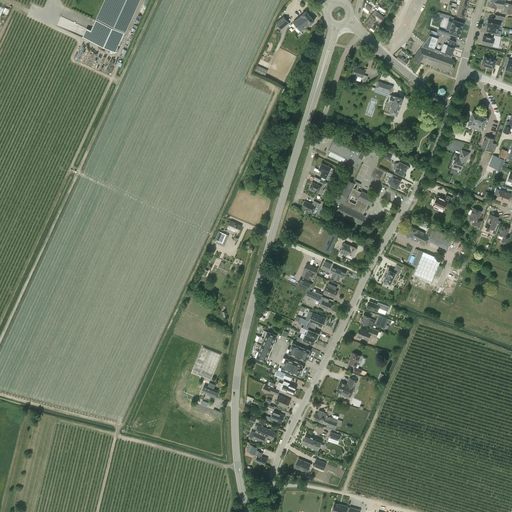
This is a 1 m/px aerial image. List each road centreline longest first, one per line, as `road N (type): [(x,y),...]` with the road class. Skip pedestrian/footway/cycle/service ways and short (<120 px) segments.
road 1 (secondary): [(246,511),(231,429),(242,335),(325,56)]
road 2 (residential): [(266,511),(287,433),(417,186),(449,108)]
road 3 (residential): [(296,199),(339,68),(361,33)]
